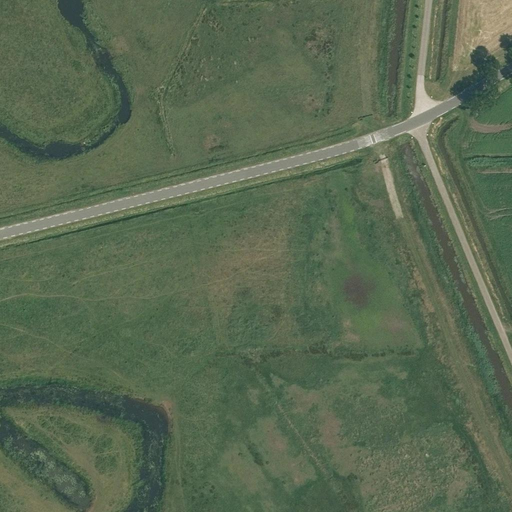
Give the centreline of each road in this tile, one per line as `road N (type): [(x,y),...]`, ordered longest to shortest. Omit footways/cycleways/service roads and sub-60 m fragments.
road 1 (tertiary): [(0,235),(237,177),(421,119)]
road 2 (unclassified): [(511,359),(429,161),(421,119)]
